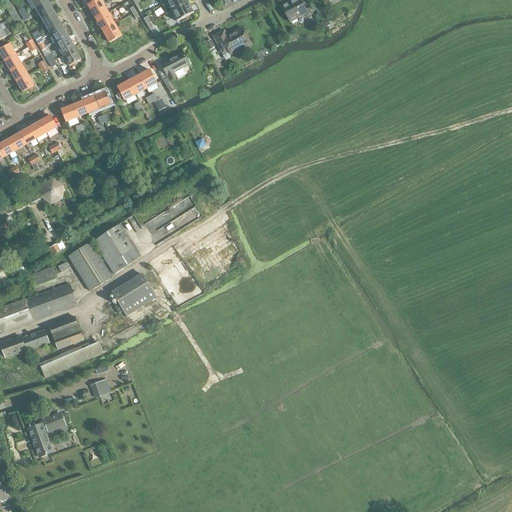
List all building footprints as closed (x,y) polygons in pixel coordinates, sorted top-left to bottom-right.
[(9,0),(4,3),(13,18),(18,15),(9,0)] [(31,0),(36,8),(48,1),(47,0),(31,0)] [(172,12),(189,3),(187,0),(171,0),(163,4),(168,14),(172,12)] [(299,19),(298,17),(306,13),(308,17),(312,14),(308,6),(305,8),(300,0),(293,0),(294,1),(283,7),(291,23),(299,19)] [(43,20),(55,13),(48,1),(36,8),(43,20)] [(97,20),(109,13),(102,1),(90,8),(97,20)] [(189,3),(172,12),(177,22),(195,13),(189,3)] [(22,16),(27,13),(24,8),(19,11),(22,16)] [(55,13),(43,20),(50,32),(62,25),(55,13)] [(104,31),(115,25),(109,13),(97,20),(104,31)] [(0,25),(0,41),(10,35),(4,23),(0,25)] [(56,43),(68,36),(62,25),(50,32),(56,43)] [(115,25),(104,31),(110,43),(122,36),(115,25)] [(232,55),(252,44),(243,28),(224,38),(221,33),(215,37),(223,54),(229,51),(232,55)] [(35,40),(41,36),(38,31),(32,35),(35,40)] [(63,55),(75,48),(68,36),(56,43),(63,55)] [(212,40),(207,43),(210,50),(215,47),(212,40)] [(0,50),(0,52),(6,62),(17,55),(10,44),(0,50)] [(75,48),(63,55),(70,67),(82,60),(75,48)] [(190,65),(184,53),(162,64),(164,70),(169,79),(164,81),(170,92),(176,90),(171,81),(177,77),(175,73),(190,65)] [(49,63),(55,60),(52,54),(46,57),(49,63)] [(12,72),(23,66),(17,55),(6,62),(12,72)] [(41,69),(47,65),(44,61),(38,64),(41,69)] [(18,82),(29,76),(23,66),(12,72),(18,82)] [(140,76),(147,90),(158,84),(151,70),(140,76)] [(29,76),(18,82),(24,93),(35,86),(29,76)] [(129,82),(136,95),(147,90),(140,76),(129,82)] [(136,95),(129,82),(118,88),(125,101),(136,95)] [(95,97),(100,109),(111,104),(107,92),(95,97)] [(154,102),(150,96),(145,99),(149,105),(154,102)] [(84,101),(89,113),(100,109),(95,97),(84,101)] [(89,113),(84,101),(73,106),(78,118),(89,113)] [(142,109),(139,102),(134,105),(137,111),(142,109)] [(78,118),(73,106),(62,111),(66,122),(78,118)] [(41,122),(47,133),(58,127),(51,116),(41,122)] [(30,128),(37,139),(47,133),(41,122),(30,128)] [(37,139),(30,128),(20,134),(26,145),(37,139)] [(9,140),(16,151),(26,145),(20,134),(9,140)] [(16,151),(9,140),(0,145),(0,147),(5,157),(16,151)] [(62,199),(64,187),(54,180),(42,185),(41,198),(51,205),(62,199)] [(29,205),(41,200),(36,190),(24,196),(29,205)] [(0,233),(11,229),(6,218),(0,220),(0,233)] [(94,241),(115,274),(141,257),(121,224),(94,241)] [(69,257),(91,292),(113,278),(91,243),(69,257)] [(58,267),(61,273),(69,269),(66,263),(58,267)] [(33,287),(56,279),(53,268),(29,276),(33,287)] [(113,294),(127,317),(157,298),(144,276),(113,294)] [(0,334),(0,333),(0,332),(78,305),(70,284),(0,309),(0,334)] [(75,317),(50,326),(58,350),(84,341),(75,317)] [(21,337),(1,344),(6,359),(26,351),(26,352),(50,344),(45,331),(22,339),(21,337)] [(42,367),(46,376),(101,352),(97,344),(42,367)] [(96,393),(99,392),(100,397),(109,393),(105,381),(93,386),(96,393)] [(61,415),(45,421),(46,424),(43,425),(45,431),(48,430),(48,431),(65,425),(61,415)] [(45,431),(43,425),(43,424),(29,430),(39,458),(53,452),(45,431)]
